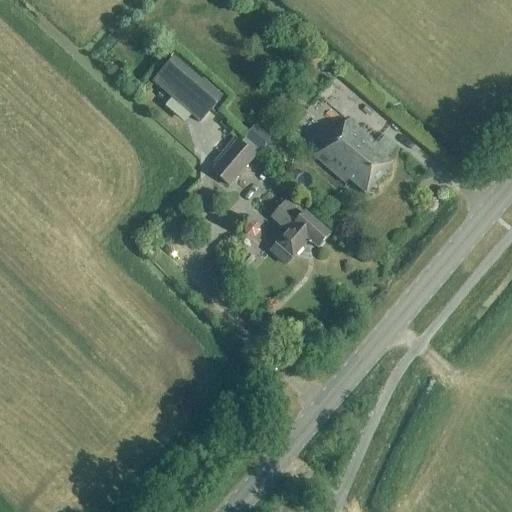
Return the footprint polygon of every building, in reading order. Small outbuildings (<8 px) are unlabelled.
[(199,124),(221,99),(173,57),(151,83),(199,124)] [(374,145),(347,121),(336,133),(334,132),(312,158),(345,186),(348,182),(364,196),(391,166),(371,149),(374,145)] [(270,140),(254,126),(242,140),(259,154),(270,140)] [(214,169),(208,176),(226,191),(232,184),(254,158),(236,143),(214,169)] [(301,218),(285,204),(270,221),(286,234),(276,247),(291,260),(307,242),(317,250),(329,237),(303,215),(301,218)]
